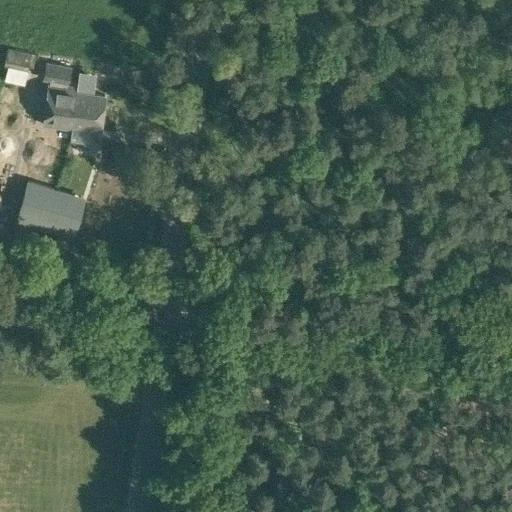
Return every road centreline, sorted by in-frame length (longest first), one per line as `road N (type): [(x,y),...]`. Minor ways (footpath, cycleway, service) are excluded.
road 1 (track): [(511,343),(156,330)]
road 2 (tertiary): [(156,330),(205,0)]
road 3 (tertiary): [(131,511),(156,330)]
road 4 (unclassified): [(156,330),(0,280)]
